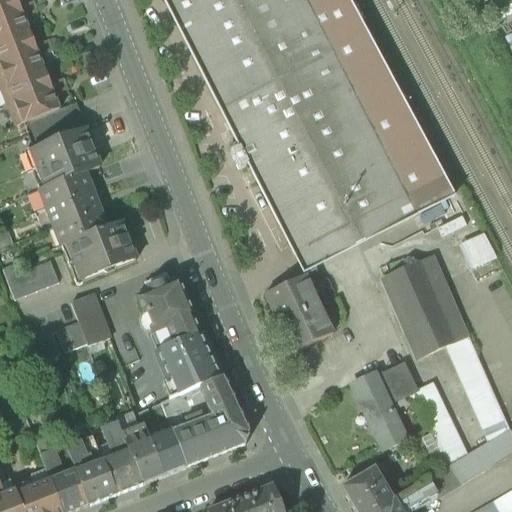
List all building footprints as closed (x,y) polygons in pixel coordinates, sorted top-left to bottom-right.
[(2,0),(0,1),(0,23),(22,15),(20,10),(15,0),(2,0)] [(294,257),(405,200),(425,189),(435,209),(454,199),(347,0),(163,0),(167,6),(166,7),(239,150),(230,154),(235,163),(239,172),(248,167),(294,257)] [(20,10),(22,15),(35,10),(33,5),(20,10)] [(37,16),(35,10),(22,15),(24,21),(37,16)] [(0,23),(0,46),(29,35),(24,21),(22,15),(0,23)] [(0,46),(0,68),(37,54),(35,48),(29,35),(0,46)] [(35,48),(37,54),(50,49),(48,43),(35,48)] [(52,54),(50,49),(37,54),(39,60),(52,54)] [(0,68),(0,90),(0,91),(44,73),(39,60),(37,54),(0,68)] [(0,91),(8,110),(52,92),(50,87),(44,73),(0,91)] [(50,87),(52,92),(65,87),(63,82),(50,87)] [(68,93),(65,87),(52,92),(54,98),(68,93)] [(54,98),(52,92),(8,110),(15,130),(60,113),(54,98)] [(31,153),(46,190),(46,191),(84,176),(85,176),(99,171),(94,157),(95,156),(91,145),(90,146),(84,132),(31,153)] [(39,193),(47,212),(92,194),(85,176),(84,176),(46,191),(46,190),(39,193)] [(414,218),(435,209),(425,189),(405,200),(414,218)] [(47,212),(54,231),(99,213),(92,194),(47,212)] [(405,200),(294,257),(303,274),(414,218),(405,200)] [(62,250),(68,247),(68,246),(106,231),(99,213),(54,231),(62,250)] [(121,225),(106,231),(68,246),(68,247),(83,284),(136,264),(130,250),(132,249),(128,238),(126,239),(121,225)] [(435,259),(444,281),(494,259),(483,238),(435,259)] [(381,283),(417,363),(446,350),(469,340),(445,286),(432,259),(381,283)] [(2,272),(14,303),(58,286),(50,264),(17,277),(14,268),(2,272)] [(264,297),(291,355),(332,335),(305,278),(264,297)] [(143,318),(151,337),(157,335),(164,352),(200,336),(193,320),(194,319),(179,283),(168,288),(166,283),(161,285),(140,294),(141,299),(149,316),(143,318)] [(58,333),(67,356),(87,348),(88,350),(110,342),(94,300),(93,297),(71,307),(72,309),(78,325),(58,333)] [(136,301),(143,318),(149,316),(141,299),(136,301)] [(158,354),(164,352),(157,335),(151,337),(158,354)] [(198,391),(222,381),(202,335),(200,336),(164,352),(158,354),(154,356),(166,384),(166,385),(172,383),(179,399),(198,391)] [(27,347),(36,369),(61,358),(52,336),(27,347)] [(446,350),(488,446),(509,433),(469,340),(446,350)] [(404,399),(411,396),(416,393),(404,367),(392,373),(404,399)] [(392,373),(376,381),(388,407),(404,399),(392,373)] [(400,432),(388,407),(376,381),(374,377),(351,388),(382,454),(406,443),(400,432)] [(222,381),(198,391),(204,405),(210,420),(201,424),(186,430),(172,435),(186,471),(245,448),(249,438),(222,381)] [(170,403),(179,399),(172,383),(166,385),(166,384),(162,386),(170,403)] [(433,385),(416,393),(411,396),(446,470),(467,458),(433,385)] [(188,412),(196,409),(204,405),(198,391),(179,399),(170,403),(161,407),(165,417),(184,411),(188,412)] [(210,420),(204,405),(196,409),(199,418),(201,424),(210,420)] [(115,421),(117,425),(124,445),(146,436),(146,435),(143,428),(139,429),(133,415),(115,421)] [(186,430),(201,424),(199,418),(184,424),(186,430)] [(102,431),(108,446),(113,458),(127,453),(124,445),(117,425),(102,431)] [(146,436),(149,443),(171,434),(168,426),(146,435),(146,436)] [(446,470),(438,475),(450,494),(511,456),(511,438),(509,433),(488,446),(467,458),(446,470)] [(172,435),(171,434),(149,443),(164,480),(186,471),(172,435)] [(141,489),(164,480),(149,443),(146,436),(124,445),(127,453),(141,489)] [(35,445),(40,457),(54,452),(49,440),(35,445)] [(67,449),(76,473),(102,463),(97,450),(93,440),(80,445),(79,444),(67,449)] [(102,463),(113,458),(108,446),(97,450),(102,463)] [(75,473),(64,478),(50,483),(61,511),(81,511),(90,509),(76,473),(67,449),(66,450),(75,473)] [(64,478),(54,452),(40,457),(46,472),(50,483),(64,478)] [(141,489),(127,453),(113,458),(102,463),(116,499),(141,489)] [(116,499),(102,463),(76,473),(90,509),(116,499)] [(341,490),(354,511),(375,511),(392,502),(374,471),(341,490)] [(30,478),(35,490),(50,483),(46,472),(30,478)] [(438,501),(450,494),(438,475),(427,481),(436,496),(435,497),(438,501)] [(425,483),(394,501),(399,511),(405,508),(407,511),(409,511),(435,497),(436,496),(427,481),(425,483)] [(35,490),(25,494),(15,497),(20,511),(61,511),(50,483),(35,490)] [(14,494),(15,497),(25,494),(23,488),(13,492),(14,494)] [(214,511),(282,511),(273,489),(214,511)] [(14,494),(2,499),(0,499),(0,511),(20,511),(15,497),(14,494)] [(511,511),(511,495),(483,511),(511,511)] [(399,511),(394,501),(392,502),(375,511),(399,511)]
